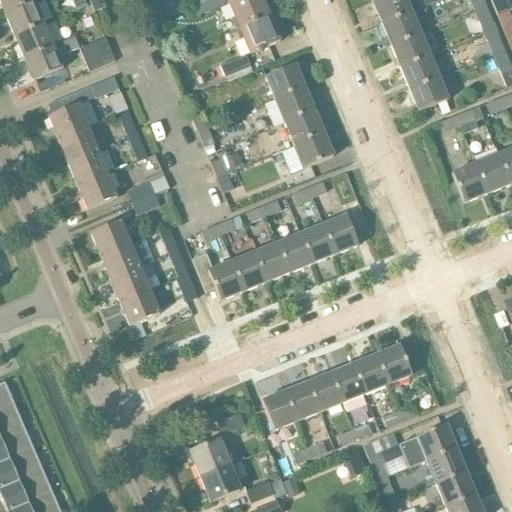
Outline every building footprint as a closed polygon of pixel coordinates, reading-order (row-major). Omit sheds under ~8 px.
[(0,0),(0,5),(4,16),(34,3),(32,0),(0,0)] [(88,0),(94,13),(105,9),(101,0),(88,0)] [(207,0),(193,6),(198,18),(228,6),(238,30),(269,17),(261,0),(207,0)] [(405,0),(380,0),(371,4),(381,26),(411,14),(422,10),(417,0),(409,0),(406,2),(405,0)] [(482,0),(467,0),(474,14),(487,9),(482,0)] [(511,10),(507,0),(489,0),(497,17),(508,13),(511,11),(511,10)] [(177,2),(163,8),(165,13),(179,7),(177,2)] [(4,16),(13,38),(43,25),(34,3),(4,16)] [(487,9),(474,14),(483,35),(495,30),(487,9)] [(511,23),(508,13),(497,17),(511,51),(511,50),(511,23)] [(381,26),(390,48),(420,35),(411,14),(381,26)] [(280,43),(269,17),(238,30),(249,56),(257,53),(258,54),(261,53),(260,51),(280,43)] [(13,38),(23,60),(52,47),(43,25),(13,38)] [(495,30),(483,35),(492,57),(505,52),(495,30)] [(420,35),(390,48),(399,70),(429,58),(420,35)] [(74,39),(53,48),(52,47),(23,60),(33,83),(62,71),(57,59),(79,50),(74,39)] [(79,51),(84,63),(109,52),(105,40),(79,51)] [(84,63),(89,74),(114,63),(109,52),(84,63)] [(492,57),(500,76),(506,90),(511,87),(511,69),(505,52),(492,57)] [(245,57),(219,68),(220,69),(224,79),(227,85),(239,80),(252,74),(250,68),(245,57)] [(399,70),(408,92),(438,80),(429,58),(399,70)] [(294,67),(264,79),(274,102),(304,90),(294,67)] [(113,79),(90,89),(95,101),(118,91),(113,79)] [(438,80),(408,92),(417,114),(448,102),(438,80)] [(314,113),(304,90),(274,102),(260,109),(264,117),(278,111),(284,125),(314,113)] [(511,95),(501,100),(506,111),(511,108),(511,95)] [(121,98),(113,101),(119,117),(127,113),(121,98)] [(490,117),(506,111),(501,100),(486,106),(490,117)] [(57,143),(87,130),(77,107),(48,119),(57,143)] [(455,119),(459,128),(475,122),(471,112),(455,119)] [(314,113),(284,125),(293,148),(323,136),(314,113)] [(118,118),(127,141),(137,136),(128,114),(118,118)] [(197,135),(207,131),(201,116),(191,120),(197,135)] [(459,128),(455,119),(440,125),(444,135),(459,128)] [(67,165),(96,152),(87,130),(57,143),(67,165)] [(197,135),(203,150),(213,146),(207,131),(197,135)] [(137,136),(127,141),(137,164),(147,160),(137,136)] [(323,136),(293,148),(297,157),(303,171),(333,159),(323,136)] [(509,187),(511,186),(511,151),(497,157),(509,187)] [(76,188),(106,176),(96,152),(67,165),(76,188)] [(227,158),(223,160),(229,174),(243,168),(236,154),(227,158)] [(486,197),(509,187),(497,157),(474,167),(486,197)] [(221,163),(220,161),(210,165),(217,181),(227,177),(221,163)] [(463,206),(486,197),(474,167),(451,176),(463,206)] [(242,188),(236,173),(227,177),(217,181),(223,196),(242,188)] [(106,176),(76,188),(87,212),(116,200),(106,176)] [(344,183),(341,176),(307,190),(312,201),(335,191),(341,208),(351,204),(343,183),(344,183)] [(126,194),(131,206),(154,197),(149,185),(126,194)] [(307,190),(284,200),(289,211),(312,201),(307,190)] [(154,197),(131,206),(136,218),(159,208),(154,197)] [(266,220),(281,213),(277,203),(261,209),(266,220)] [(266,220),(261,209),(245,215),(250,226),(266,220)] [(345,218),(322,227),(334,257),(357,248),(345,218)] [(232,224),(217,230),(220,239),(243,229),(240,221),(232,224)] [(100,259),(129,247),(120,223),(90,236),(100,259)] [(311,267),(334,257),(322,227),(299,237),(311,267)] [(220,239),(217,230),(201,236),(205,245),(220,239)] [(168,258),(178,254),(168,231),(158,235),(168,258)] [(299,237),(276,246),(288,276),(311,267),(299,237)] [(265,285),(288,276),(276,246),(253,255),(265,285)] [(100,259),(109,282),(139,270),(129,247),(100,259)] [(168,258),(177,281),(187,276),(178,254),(168,258)] [(242,295),(265,285),(253,255),(230,264),(242,295)] [(191,262),(197,277),(205,295),(214,291),(219,304),(242,295),(230,264),(212,272),(206,256),(191,262)] [(109,282),(119,306),(149,293),(139,270),(109,282)] [(187,276),(177,281),(175,281),(185,305),(197,300),(187,276)] [(149,293),(119,306),(129,329),(159,317),(149,293)] [(511,324),(507,312),(497,316),(503,330),(511,325),(511,324)] [(399,348),(376,357),(388,387),(411,378),(399,348)] [(376,357),(353,366),(365,397),(388,387),(376,357)] [(353,366),(330,376),(342,406),(365,397),(353,366)] [(342,406),(330,376),(307,385),(319,415),(342,406)] [(0,386),(0,412),(13,407),(4,385),(0,386)] [(307,385),(284,394),(296,424),(319,415),(307,385)] [(296,424),(284,394),(261,403),(273,434),(296,424)] [(0,439),(23,430),(13,407),(0,412),(0,439)] [(398,414),(403,424),(418,418),(413,408),(398,414)] [(387,431),(403,424),(398,414),(383,420),(387,431)] [(222,438),(244,428),(239,416),(216,425),(222,438)] [(357,443),(373,437),(368,425),(353,431),(357,443)] [(425,464),(456,451),(446,427),(399,447),(403,457),(409,471),(425,464)] [(23,430),(0,439),(0,465),(33,452),(23,430)] [(357,443),(353,431),(337,438),(342,449),(357,443)] [(265,442),(274,461),(283,457),(275,438),(265,442)] [(363,449),(378,483),(387,479),(377,456),(380,455),(388,452),(383,440),(363,449)] [(189,455),(199,480),(229,467),(219,443),(189,455)] [(311,461),(327,455),(322,444),(307,450),(311,461)] [(388,452),(380,455),(384,466),(403,457),(399,447),(398,447),(388,452)] [(311,461),(307,450),(292,456),(296,467),(311,461)] [(466,474),(456,451),(425,464),(435,487),(466,474)] [(0,492),(42,474),(33,452),(0,465),(0,492)] [(356,452),(341,458),(350,481),(366,474),(356,452)] [(240,492),(229,467),(199,480),(209,505),(240,492)] [(42,474),(0,492),(0,500),(4,511),(15,511),(52,496),(42,474)] [(475,498),(466,474),(435,487),(445,511),(475,498)] [(387,479),(378,483),(388,507),(397,503),(387,479)] [(300,496),(294,480),(282,485),(289,500),(300,496)] [(274,497),(269,485),(245,494),(250,507),(274,497)] [(58,511),(52,496),(15,511),(58,511)] [(481,511),(475,498),(445,511),(481,511)] [(388,507),(389,511),(400,511),(397,503),(388,507)]
